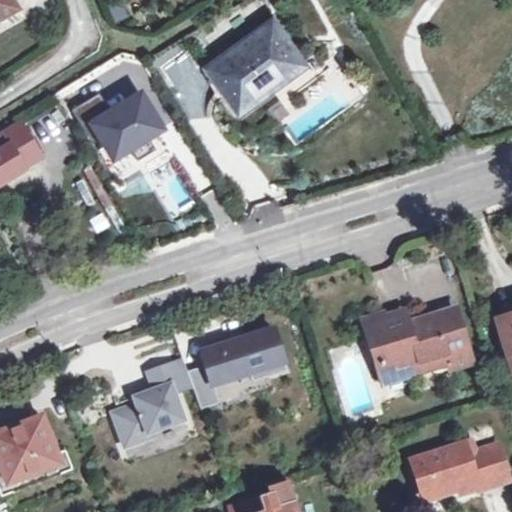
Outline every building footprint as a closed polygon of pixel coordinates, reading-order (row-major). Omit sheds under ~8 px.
[(0,0),(0,15),(15,8),(10,0),(0,0)] [(273,91),(269,85),(302,60),(274,22),(207,71),(240,115),(273,91)] [(302,60),(269,85),(273,91),(306,66),(302,60)] [(97,97),(73,112),(91,143),(99,139),(113,162),(161,133),(139,95),(107,114),(97,97)] [(0,186),(40,160),(20,127),(0,138),(0,186)] [(178,236),(206,223),(200,209),(172,223),(178,236)] [(386,385),(421,373),(420,367),(447,359),(449,365),(451,372),(471,366),(455,311),(407,326),(404,315),(381,322),(365,327),(368,337),(375,359),(377,358),(386,385)] [(511,369),(511,316),(497,321),(511,369)] [(201,353),(212,387),(278,367),(268,332),(201,353)] [(127,405),(106,412),(120,450),(148,441),(145,435),(180,422),(170,394),(187,390),(177,359),(142,370),(144,387),(124,394),(127,405)] [(420,367),(421,373),(449,365),(447,359),(420,367)] [(0,465),(4,474),(8,485),(61,465),(56,453),(42,416),(0,432),(0,465)] [(474,443),(464,446),(467,456),(478,453),(474,443)] [(467,456),(464,446),(411,463),(423,499),(456,490),(458,497),(477,491),(478,494),(509,484),(498,447),(478,453),(467,456)] [(61,465),(8,485),(4,474),(0,475),(0,492),(2,496),(72,469),(64,450),(56,453),(61,465)] [(242,511),(296,511),(289,489),(270,495),(271,496),(260,500),(260,499),(241,505),(242,511)]
